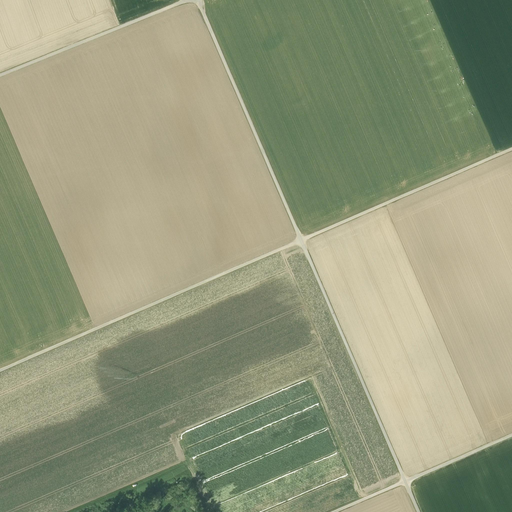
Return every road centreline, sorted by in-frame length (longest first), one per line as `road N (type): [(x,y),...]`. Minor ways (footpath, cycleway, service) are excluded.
road 1 (track): [(0,370),(300,240)]
road 2 (track): [(300,240),(418,511)]
road 3 (track): [(196,0),(300,240)]
road 4 (track): [(300,240),(511,149)]
road 5 (track): [(0,75),(189,0)]
